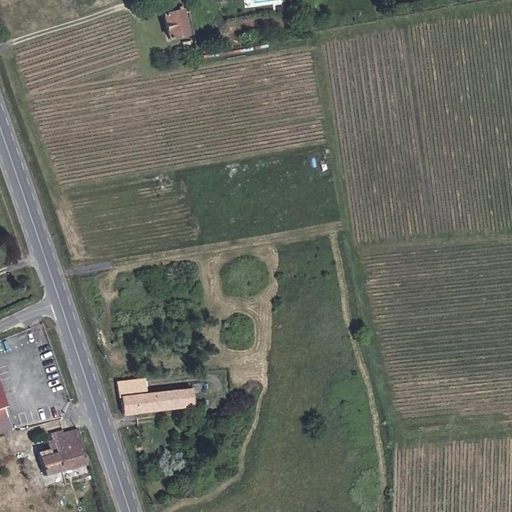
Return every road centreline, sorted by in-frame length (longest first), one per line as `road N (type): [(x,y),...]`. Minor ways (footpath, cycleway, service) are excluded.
road 1 (track): [(1,47),(82,271),(349,227),(314,38),(511,1)]
road 2 (track): [(168,511),(237,478),(269,382),(203,354),(208,306),(198,252)]
road 3 (track): [(511,433),(391,446),(347,248)]
road 4 (track): [(333,140),(53,192)]
road 5 (track): [(401,22),(433,243)]
road 6 (secondary): [(130,511),(61,299)]
road 7 (track): [(511,238),(347,248),(349,227)]
road 8 (secondary): [(61,299),(0,127)]
road 9 (track): [(237,368),(318,369),(372,359)]
road 10 (track): [(217,360),(86,373)]
